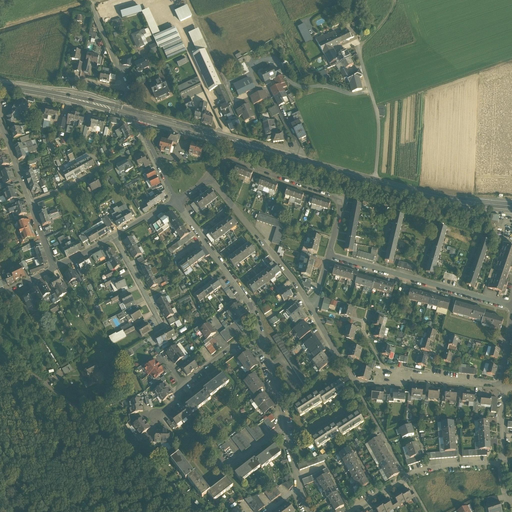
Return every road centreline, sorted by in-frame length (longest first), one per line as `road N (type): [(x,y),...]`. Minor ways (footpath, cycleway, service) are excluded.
road 1 (secondary): [(511,206),(375,181),(135,114)]
road 2 (residential): [(329,255),(344,199),(230,159),(207,180)]
road 3 (residential): [(207,180),(311,309)]
road 4 (residential): [(348,511),(429,470),(502,464)]
road 5 (residential): [(176,200),(259,323)]
road 6 (track): [(511,59),(373,107)]
road 7 (secondary): [(135,114),(0,85)]
road 8 (unclassified): [(135,114),(88,0)]
